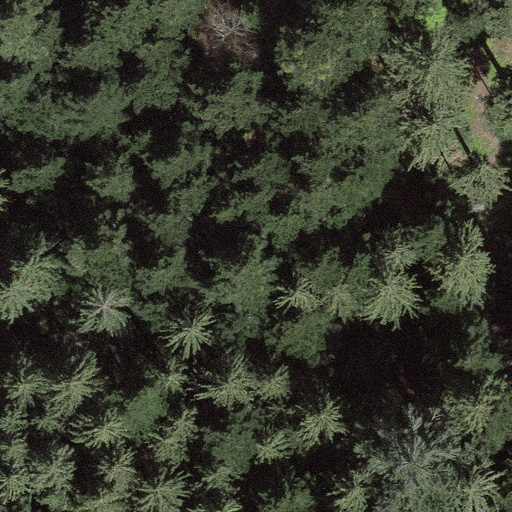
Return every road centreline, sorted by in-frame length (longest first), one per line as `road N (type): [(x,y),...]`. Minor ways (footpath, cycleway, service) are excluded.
road 1 (track): [(376,406),(193,367),(0,350)]
road 2 (track): [(258,511),(376,406),(511,326)]
